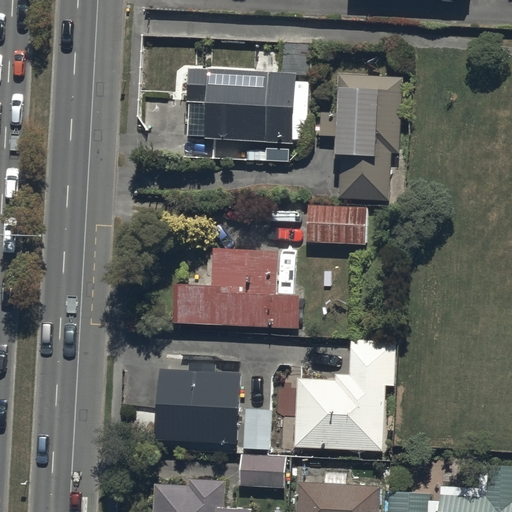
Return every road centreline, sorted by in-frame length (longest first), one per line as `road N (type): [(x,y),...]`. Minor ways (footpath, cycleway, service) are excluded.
road 1 (secondary): [(86,0),(58,511)]
road 2 (secondary): [(0,230),(7,98)]
